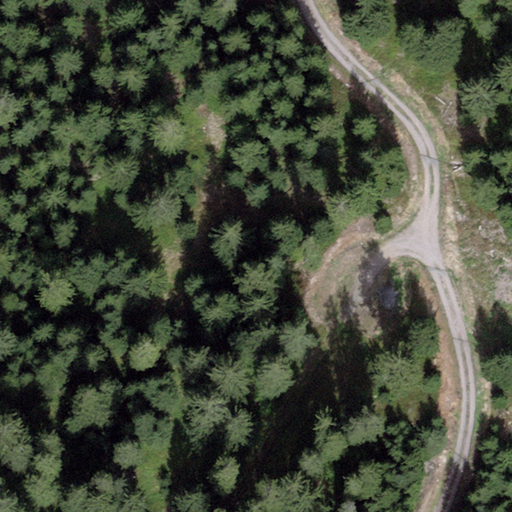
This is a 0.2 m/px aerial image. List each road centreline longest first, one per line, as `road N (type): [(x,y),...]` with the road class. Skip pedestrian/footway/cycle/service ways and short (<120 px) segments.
road 1 (track): [(307,0),(317,31),(414,126),(432,166),(424,238),(467,365),(459,461),(442,511)]
road 2 (track): [(424,238),(388,258),(209,511)]
